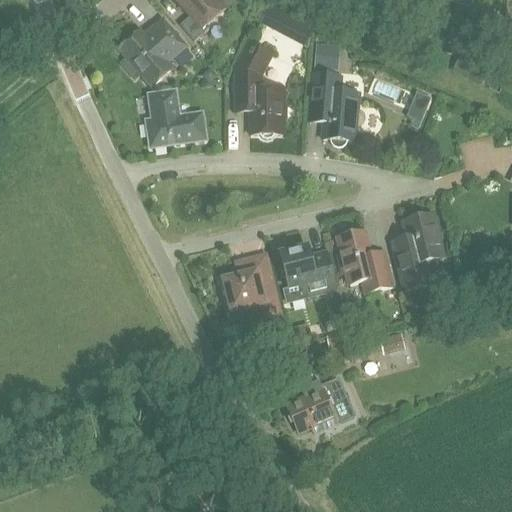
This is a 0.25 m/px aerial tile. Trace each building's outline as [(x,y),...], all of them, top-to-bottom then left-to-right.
[(226,10),(217,0),(175,0),(191,18),(180,28),(194,44),(209,31),(206,28),(226,10)] [(280,16),(266,9),(257,24),(272,32),(280,16)] [(465,27),(463,24),(459,22),(457,22),(455,22),(452,23),(451,24),(450,25),(448,24),(448,25),(445,30),(446,31),(442,43),(442,45),(444,47),(445,48),(447,50),(451,52),(455,52),(463,47),(464,46),(466,38),(467,31),(465,27)] [(119,52),(126,60),(127,61),(121,66),(135,82),(141,77),(152,90),(173,71),(167,65),(185,49),(163,23),(151,33),(152,35),(146,40),(140,33),(119,52)] [(287,119),(288,109),(285,106),(286,91),(269,90),(263,86),(261,78),(273,57),(250,45),(236,72),(236,97),(251,97),(251,138),(260,138),(263,141),(267,142),(272,141),(274,138),(284,138),(284,122),(287,119)] [(316,47),(315,70),(338,72),(340,49),(316,47)] [(458,59),(452,72),(465,79),(472,66),(458,59)] [(210,70),(202,78),(209,86),(218,79),(210,70)] [(338,151),(342,150),(345,148),(347,144),(355,144),(356,128),(360,128),(364,125),(365,121),(364,117),(361,114),(358,113),(359,97),(343,95),(340,92),(341,80),(314,78),(311,106),(326,107),(323,142),(331,142),(332,147),(334,150),(338,151)] [(152,116),(153,117),(154,117),(155,117),(155,123),(147,124),(151,150),(206,142),(202,116),(181,119),(179,117),(175,94),(149,98),(152,115),(152,116)] [(411,259),(396,263),(404,294),(432,287),(427,265),(444,260),(434,217),(427,219),(422,217),(412,219),(409,224),(403,225),(411,259)] [(342,277),(346,276),(349,288),(363,285),(366,296),(393,289),(384,255),(371,258),(365,235),(338,241),(342,257),(338,258),(342,277)] [(283,292),(286,305),(336,292),(331,272),(315,276),(308,249),(280,256),(289,291),(283,292)] [(225,283),(226,286),(223,288),(222,292),(223,295),(225,297),(229,298),(233,314),(249,310),(253,325),(257,324),(265,353),(287,348),(265,260),(244,265),(245,271),(240,272),(242,279),(225,283)] [(308,326),(287,332),(291,346),(312,341),(308,326)] [(380,337),(363,341),(360,330),(327,338),(335,369),(353,364),(353,366),(385,358),(380,337)] [(313,431),(315,437),(339,427),(336,420),(346,416),(336,392),(326,396),(324,393),(287,408),(300,437),(313,431)]
